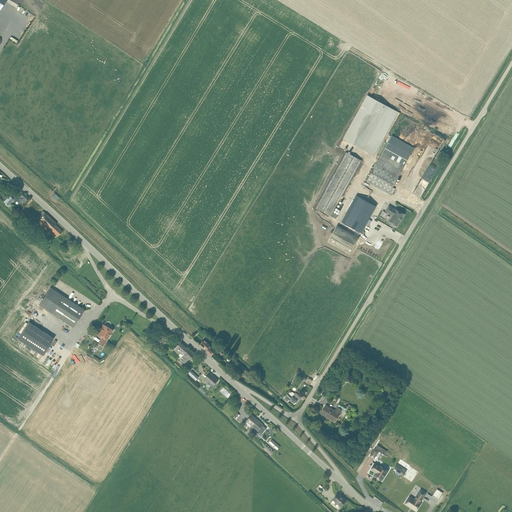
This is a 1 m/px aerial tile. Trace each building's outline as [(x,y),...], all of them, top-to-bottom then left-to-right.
[(367,95),(343,139),(364,151),(388,107),(367,95)] [(392,136),(376,164),(399,176),(414,148),(392,136)] [(436,139),(435,138),(421,160),(429,165),(437,151),(438,151),(442,145),(438,142),(439,141),(436,139)] [(336,219),(338,215),(333,213),(361,161),(346,152),(316,208),(336,219)] [(376,164),(367,182),(389,194),(399,176),(376,164)] [(426,179),(429,180),(428,181),(433,183),(438,170),(431,167),(426,179)] [(423,197),(428,184),(422,182),(417,195),(423,197)] [(348,192),(341,207),(344,209),(347,211),(354,195),(348,192)] [(23,193),(18,199),(17,200),(22,205),(23,204),(28,198),(23,193)] [(55,197),(60,202),(64,198),(58,193),(55,197)] [(361,233),(376,206),(356,195),(341,222),(361,233)] [(7,205),(13,199),(9,196),(3,201),(7,205)] [(405,215),(395,209),(395,210),(388,206),(385,212),(392,216),(388,222),(394,225),(394,226),(396,227),(396,226),(398,227),(405,215)] [(59,235),(62,231),(55,225),(56,224),(43,211),(39,215),(35,219),(47,232),(46,233),(49,236),(50,235),(53,237),(55,235),(57,237),(59,235)] [(359,238),(336,225),(327,242),(350,254),(359,238)] [(73,327),(84,311),(50,288),(39,305),(73,327)] [(28,322),(17,339),(42,356),(53,339),(28,322)] [(103,345),(110,335),(113,331),(104,325),(98,335),(102,338),(103,338),(100,342),(99,344),(103,346),(103,345)] [(201,344),(200,345),(212,355),(213,354),(215,352),(215,351),(217,348),(212,344),(206,338),(203,341),(201,344)] [(79,348),(87,353),(90,348),(82,343),(79,348)] [(190,360),(194,356),(181,343),(174,350),(186,362),(189,359),(190,360)] [(195,381),(198,378),(191,371),(188,374),(195,381)] [(205,379),(213,386),(218,380),(210,373),(205,379)] [(288,394),(284,398),(287,402),(289,400),(294,405),(301,398),(295,393),(294,394),(293,392),(289,393),(288,394)] [(335,411),(334,410),(326,405),(320,414),(335,423),(340,414),(339,414),(342,410),(337,407),(335,411)] [(266,429),(262,426),(263,425),(252,415),(249,419),(245,422),(252,429),(254,427),(258,431),(261,434),(266,429)] [(374,449),(375,449),(378,452),(385,456),(387,452),(377,445),(374,449)] [(374,458),(378,452),(375,449),(370,456),(374,458)] [(407,470),(396,464),(394,468),(405,474),(407,470)] [(379,468),(374,465),(371,470),(376,474),(374,477),(381,481),(387,471),(380,467),(379,468)] [(438,499),(443,493),(437,489),(433,495),(438,499)] [(422,499),(426,494),(420,490),(417,495),(417,496),(414,501),(409,497),(405,504),(416,511),(420,504),(419,504),(422,499)] [(339,494),(338,494),(335,498),(332,501),(331,502),(338,509),(340,508),(343,504),(346,500),(343,498),(343,497),(342,496),(339,494)]
